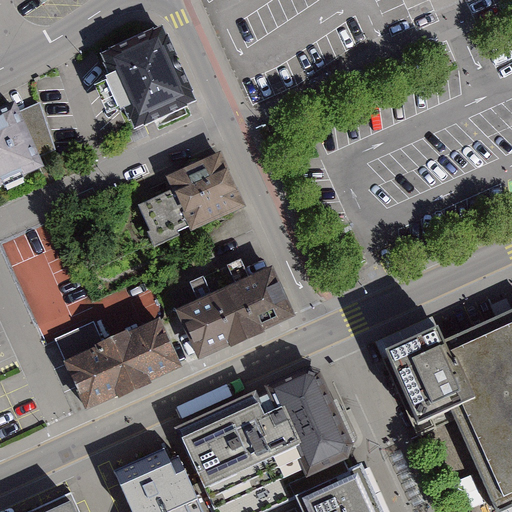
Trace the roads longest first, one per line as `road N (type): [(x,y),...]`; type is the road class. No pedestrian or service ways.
road 1 (tertiary): [(169,0),(323,338)]
road 2 (tertiary): [(0,481),(323,338)]
road 3 (tertiary): [(323,338),(511,253)]
